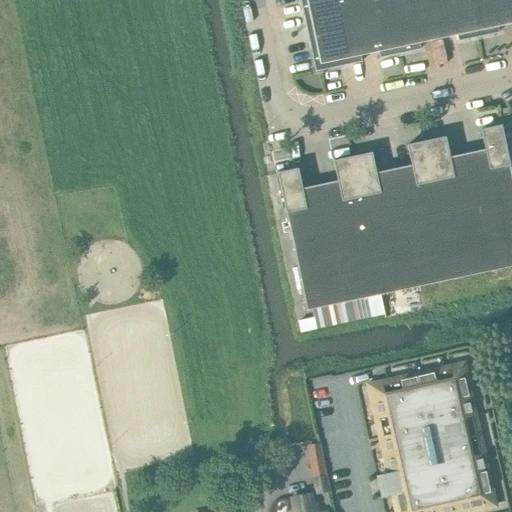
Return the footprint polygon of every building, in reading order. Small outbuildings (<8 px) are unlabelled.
[(312,33),(352,24),(346,0),(298,0),(304,24),(310,22),(312,33)] [(346,0),(352,24),(360,62),(361,62),(360,56),(378,52),(379,58),(400,53),(388,0),(346,0)] [(388,0),(400,53),(419,49),(418,44),(437,40),(428,0),(388,0)] [(456,36),(457,41),(477,37),(469,0),(428,0),(437,40),(456,36)] [(469,0),(477,37),(498,33),(496,27),(511,23),(511,9),(510,0),(469,0)] [(352,24),(312,33),(314,40),(308,42),(314,72),(360,62),(352,24)] [(484,150),(466,154),(491,271),(511,266),(511,183),(500,126),(480,130),(484,150)] [(448,157),(444,138),(425,142),(454,279),(491,271),(466,154),(448,157)] [(425,142),(406,146),(411,165),(393,169),(417,286),(454,279),(425,142)] [(351,157),(381,294),(417,286),(393,169),(374,173),(370,153),(351,157)] [(337,181),(319,185),(344,302),(381,294),(351,157),(333,161),(337,181)] [(282,209),(284,208),(306,310),(344,302),(319,185),(301,189),(296,169),(277,173),(278,178),(275,178),(278,191),(280,191),(281,195),(279,195),(282,209)] [(367,385),(388,477),(379,479),(383,493),(391,491),(395,511),(468,511),(495,506),(463,363),(367,385)] [(318,443),(307,446),(312,469),(316,494),(327,491),(323,467),(318,443)] [(286,455),(275,454),(273,474),(283,475),(286,455)] [(292,498),(294,511),(316,511),(315,506),(312,507),(310,495),(292,498)]
